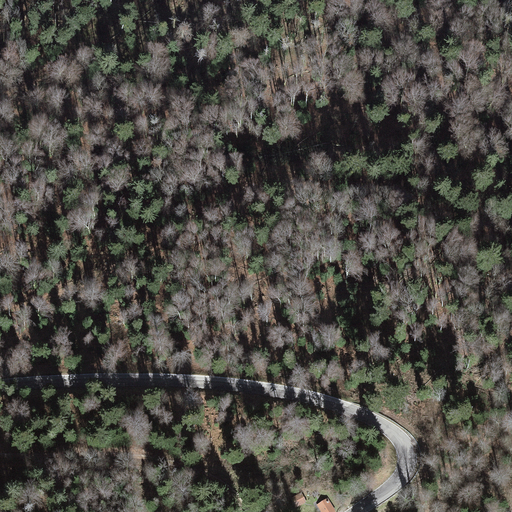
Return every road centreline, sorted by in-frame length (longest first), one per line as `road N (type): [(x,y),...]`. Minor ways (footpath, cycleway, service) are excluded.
road 1 (tertiary): [(360,511),(399,484),(413,458),(407,439),(366,415),(233,383),(0,384)]
road 2 (track): [(0,312),(72,287),(266,195),(335,190),(438,210)]
road 3 (track): [(0,452),(176,462),(232,486),(247,511)]
